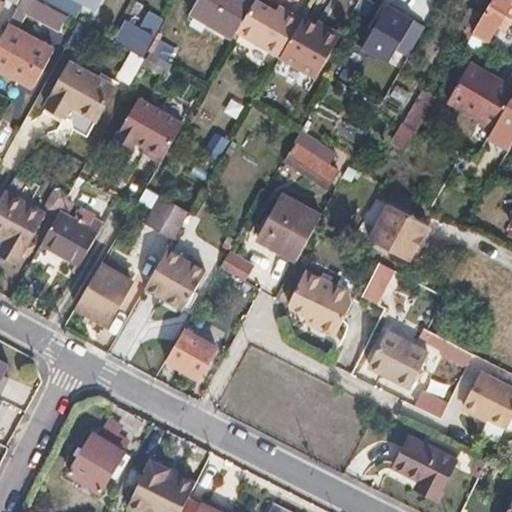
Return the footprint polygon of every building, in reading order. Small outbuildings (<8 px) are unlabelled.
[(67,14),(41,0),(21,0),(17,8),(18,9),(0,39),(0,69),(32,88),(54,50),(17,29),(26,13),(58,31),(67,14)] [(41,0),(67,14),(75,18),(84,0),(41,0)] [(197,0),(191,11),(235,37),(238,32),(256,1),(254,0),(197,0)] [(238,32),(279,56),(300,19),(288,11),(278,5),(275,10),(257,0),(255,0),(256,1),(238,32)] [(511,0),(491,0),(471,35),(488,44),(500,24),(509,28),(511,22),(511,6),(511,5),(511,2),(511,0)] [(163,18),(134,2),(113,41),(143,56),(163,18)] [(408,30),(413,21),(386,6),(362,51),(388,65),(395,54),(408,30)] [(300,19),(279,56),(313,76),(338,34),(315,20),(313,24),(302,17),(300,19)] [(417,35),(408,30),(395,54),(404,59),(417,35)] [(168,62),(175,50),(160,41),(153,53),(168,62)] [(127,52),(114,79),(128,86),(141,58),(127,52)] [(72,61),(47,105),(64,115),(71,104),(95,117),(113,85),(72,61)] [(447,101),(493,126),(511,94),(511,86),(496,78),(492,82),(466,67),(447,101)] [(511,94),(493,126),(492,129),(511,139),(511,94)] [(163,161),(185,123),(141,98),(120,133),(136,142),(137,140),(146,145),(143,150),(163,161)] [(403,149),(414,126),(401,119),(390,142),(403,149)] [(306,131),(287,159),(329,186),(339,170),(328,163),(336,150),(306,131)] [(133,146),(136,142),(120,133),(117,138),(133,146)] [(228,141),(214,133),(203,151),(217,159),(228,141)] [(146,212),(156,195),(143,188),(134,205),(146,212)] [(7,192),(0,204),(0,253),(15,262),(43,212),(7,192)] [(260,237),(298,258),(316,225),(322,214),(283,194),(260,237)] [(174,237),(190,211),(164,196),(149,222),(174,237)] [(390,202),(371,237),(409,259),(428,223),(390,202)] [(60,209),(41,243),(81,266),(100,231),(89,225),(96,214),(80,205),(74,216),(60,209)] [(206,270),(168,248),(146,286),(146,287),(184,309),(206,270)] [(243,283),(252,264),(226,252),(217,271),(243,283)] [(362,294),(376,303),(395,269),(379,260),(362,294)] [(76,305),(75,306),(106,325),(132,282),(101,263),(98,268),(76,305)] [(350,290),(306,268),(289,301),(290,304),(309,314),(321,321),(319,325),(335,333),(352,301),(350,290)] [(321,321),(309,314),(306,318),(319,325),(321,321)] [(184,328),(166,359),(198,378),(216,347),(184,328)] [(388,331),(370,365),(412,385),(428,352),(388,331)] [(475,352),(439,333),(432,348),(469,365),(475,352)] [(0,392),(1,390),(0,389),(0,379),(9,363),(0,359),(0,392)] [(511,386),(484,371),(467,405),(510,428),(511,423),(511,386)] [(422,391),(415,404),(443,418),(450,404),(422,391)] [(93,432),(71,471),(101,489),(124,451),(93,432)] [(409,434),(393,466),(420,480),(420,483),(441,494),(458,459),(409,434)] [(488,461),(479,457),(472,473),(480,478),(488,461)] [(181,511),(188,498),(193,488),(177,480),(180,474),(152,460),(127,507),(136,511),(145,511),(146,511),(147,511),(181,511)] [(216,511),(188,498),(181,511),(216,511)]
